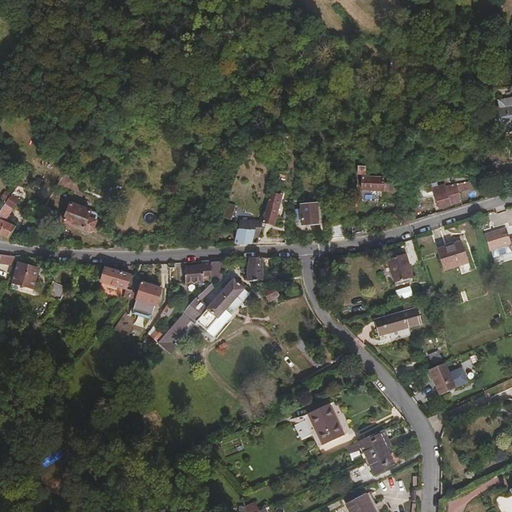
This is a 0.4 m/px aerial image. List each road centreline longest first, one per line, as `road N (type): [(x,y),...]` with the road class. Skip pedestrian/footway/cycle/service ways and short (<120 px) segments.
road 1 (residential): [(0,246),(158,255),(305,248)]
road 2 (residential): [(305,248),(317,305),(425,431),(428,511)]
road 3 (residential): [(305,248),(511,204)]
